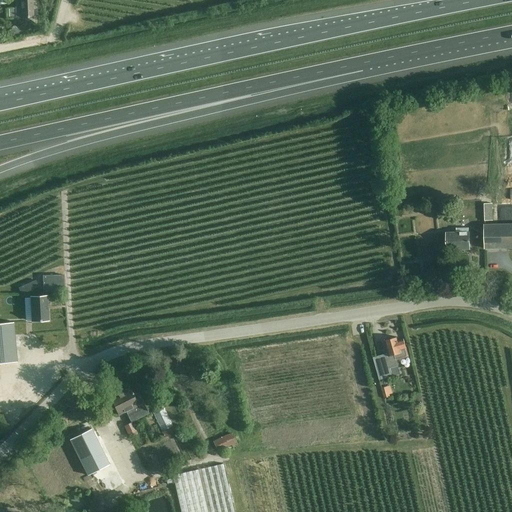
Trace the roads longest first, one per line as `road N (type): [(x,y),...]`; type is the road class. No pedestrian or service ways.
road 1 (unclassified): [(0,454),(80,369),(126,348),(444,301),(511,312)]
road 2 (motorway): [(485,0),(0,101)]
road 3 (motorway): [(0,169),(361,63)]
road 4 (motorway): [(0,143),(361,63)]
road 5 (track): [(80,369),(71,345),(64,191)]
road 6 (motorway): [(361,63),(511,33)]
